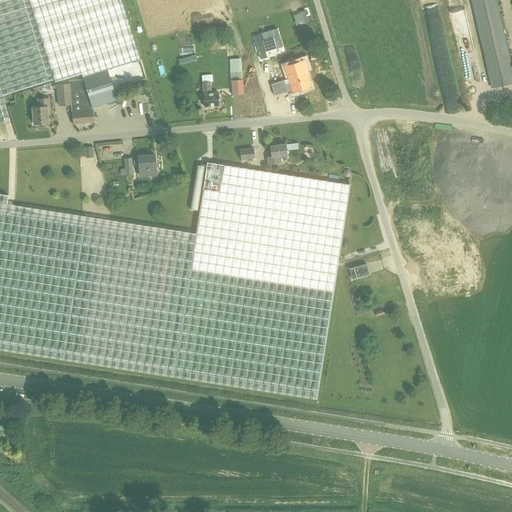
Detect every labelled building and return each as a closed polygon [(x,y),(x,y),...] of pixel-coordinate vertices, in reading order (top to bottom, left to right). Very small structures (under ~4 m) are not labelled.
[(0,0),(0,124),(11,121),(3,96),(54,80),(55,82),(82,74),(83,77),(83,79),(69,80),(69,83),(57,84),(58,106),(72,105),(73,124),(94,123),(93,107),(117,100),(107,70),(141,59),(122,0),(0,0)] [(511,82),(511,69),(496,0),(471,0),(492,88),(511,82)] [(271,54),(262,55),(262,63),(272,62),(271,54)] [(233,95),(244,94),(243,79),(241,58),(230,59),(231,80),(233,95)] [(299,69),(287,72),(289,78),(293,90),(293,92),(310,87),(304,68),(306,68),(304,60),(297,63),(299,69)] [(288,92),(284,80),(271,84),(274,96),(288,92)] [(205,107),(220,105),(219,93),(211,93),(210,82),(203,83),(205,107)] [(48,114),(50,114),(49,98),(38,99),(38,107),(32,108),(34,124),(49,123),(48,114)] [(270,146),(271,156),(268,157),(268,164),(281,163),(280,156),(287,155),(286,144),(270,146)] [(93,146),(85,147),(86,158),(94,157),(93,146)] [(240,149),(241,160),(255,158),(254,147),(240,149)] [(140,177),(157,175),(156,154),(133,155),(134,165),(139,165),(140,177)] [(134,174),(132,157),(124,158),(125,168),(121,169),(121,175),(134,174)] [(196,233),(7,204),(9,195),(0,193),(0,349),(317,398),(350,184),(207,162),(196,233)] [(353,279),(369,274),(366,264),(350,268),(353,279)]
